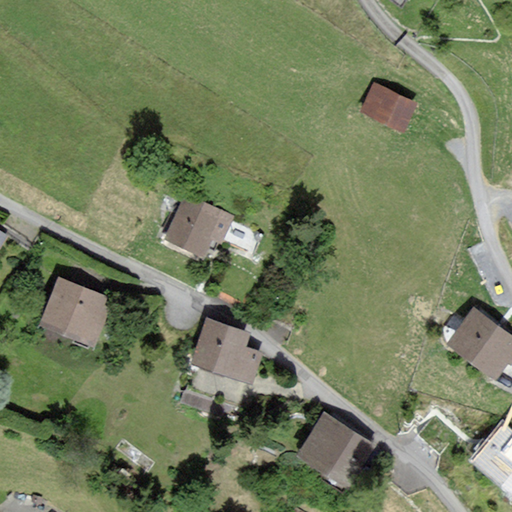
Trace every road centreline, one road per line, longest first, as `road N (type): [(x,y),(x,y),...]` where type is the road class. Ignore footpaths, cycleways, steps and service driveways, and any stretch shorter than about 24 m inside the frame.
road 1 (residential): [(457,511),(438,483),(241,321),(0,203)]
road 2 (residential): [(511,272),(483,212),(473,123),(456,82),(369,0)]
